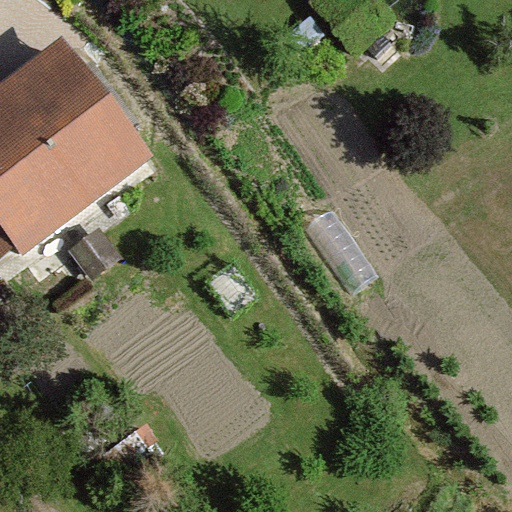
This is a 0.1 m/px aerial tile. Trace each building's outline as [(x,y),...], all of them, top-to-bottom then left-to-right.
[(64,72),(22,102),(88,195),(136,160),(64,72)] [(88,195),(22,102),(0,117),(0,166),(46,231),(88,195)] [(0,253),(4,260),(46,231),(0,166),(0,253)] [(334,213),(307,232),(351,295),(378,276),(334,213)] [(124,252),(110,231),(79,251),(97,272),(124,252)]
